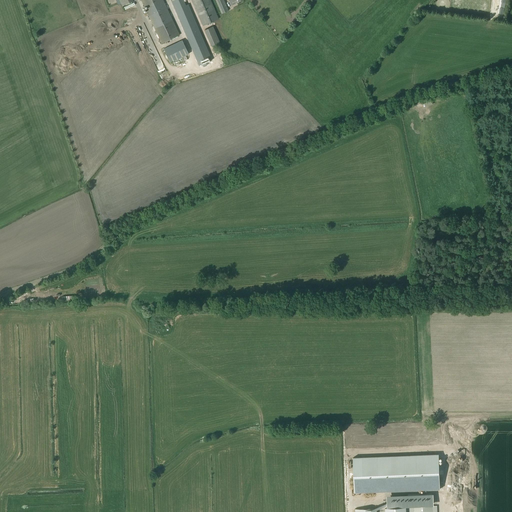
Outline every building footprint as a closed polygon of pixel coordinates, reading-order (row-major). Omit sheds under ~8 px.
[(140,0),(161,43),(179,35),(162,0),(140,0)] [(183,0),(176,0),(171,2),(175,11),(199,67),(212,61),(189,6),(186,7),(183,0)] [(215,0),(221,14),(228,10),(223,0),(190,0),(202,26),(218,19),(210,0),(215,0)] [(418,4),(410,13),(413,16),(422,7),(418,4)] [(136,23),(141,38),(147,36),(143,21),(136,23)] [(212,27),(203,30),(209,46),(217,43),(212,27)] [(170,63),(188,54),(181,40),(163,49),(170,63)] [(57,69),(64,71),(69,51),(62,50),(57,69)] [(440,489),(438,454),(353,458),(354,493),(440,489)] [(433,495),(387,497),(387,509),(406,508),(414,507),(432,507),(433,507),(433,495)]
